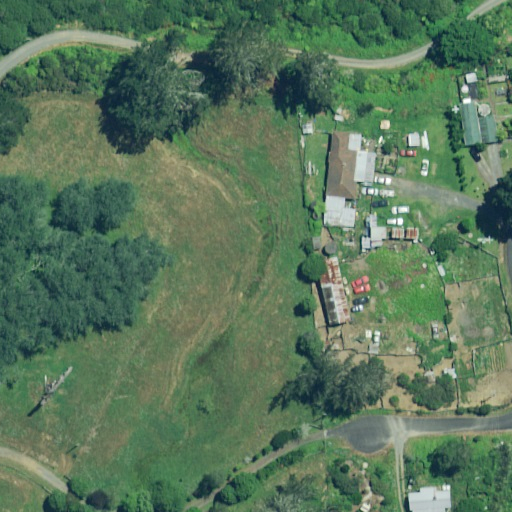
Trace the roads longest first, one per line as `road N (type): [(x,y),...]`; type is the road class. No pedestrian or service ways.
road 1 (residential): [(504,0),(393,60),(327,61),(227,37),(62,34),(0,72)]
road 2 (residential): [(367,432),(511,421)]
